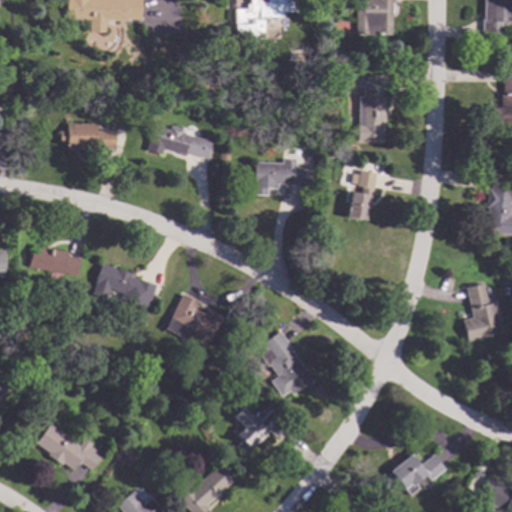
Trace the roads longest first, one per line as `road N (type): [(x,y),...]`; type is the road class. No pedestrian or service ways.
road 1 (residential): [(511,441),(464,423),(271,276),(158,223),(63,193),(0,187)]
road 2 (residential): [(435,0),(428,197),(411,297),(385,367),(321,475),(285,511)]
